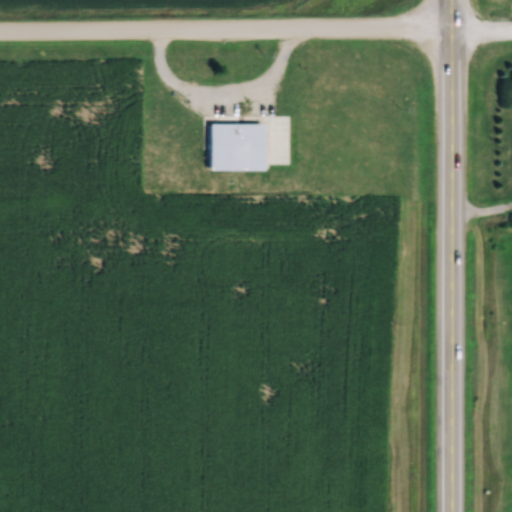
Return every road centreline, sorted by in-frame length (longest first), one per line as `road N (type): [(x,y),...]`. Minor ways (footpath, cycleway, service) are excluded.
road 1 (secondary): [(452,511),(451,0)]
road 2 (tertiary): [(0,36),(451,36)]
